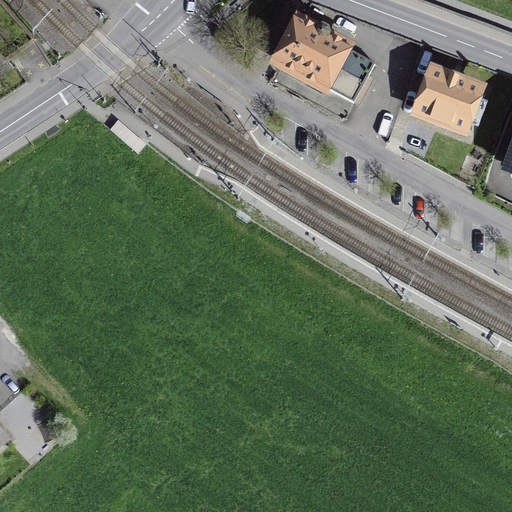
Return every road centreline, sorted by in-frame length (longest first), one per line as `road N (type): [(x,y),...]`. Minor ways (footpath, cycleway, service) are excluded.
road 1 (tertiary): [(174,0),(101,65),(0,131)]
road 2 (tertiary): [(511,61),(350,0)]
